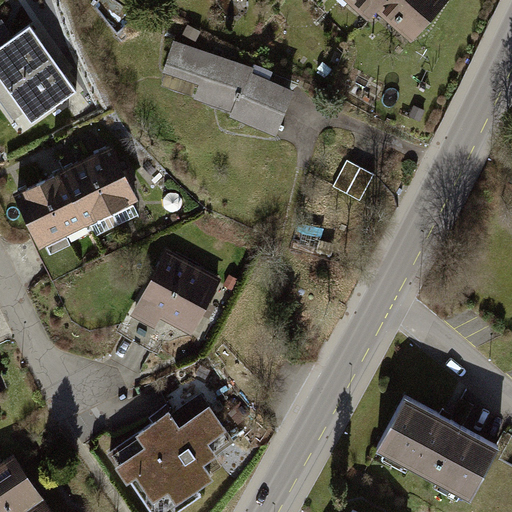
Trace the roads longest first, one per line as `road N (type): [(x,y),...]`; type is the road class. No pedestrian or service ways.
road 1 (secondary): [(511,36),(261,511)]
road 2 (residential): [(80,394),(41,357),(0,272)]
